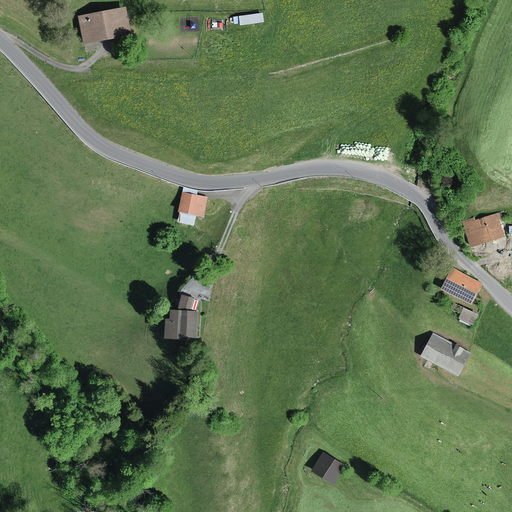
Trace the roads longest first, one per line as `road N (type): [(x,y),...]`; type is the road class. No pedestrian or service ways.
road 1 (tertiary): [(0,39),(94,141),(181,177),(216,183),(332,168),(393,181),(427,204),(459,256),(511,303)]
road 2 (track): [(84,69),(184,77),(233,59)]
road 3 (track): [(253,179),(204,288)]
